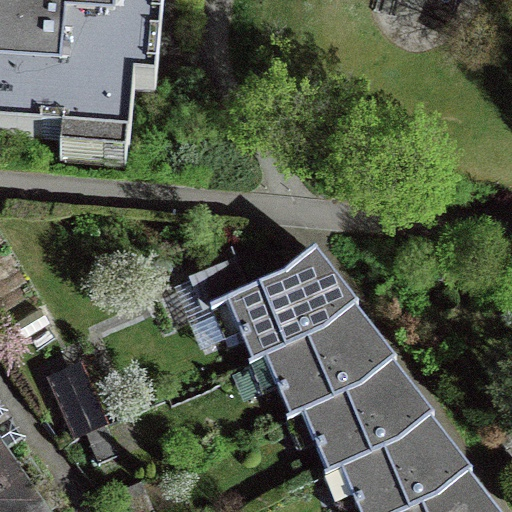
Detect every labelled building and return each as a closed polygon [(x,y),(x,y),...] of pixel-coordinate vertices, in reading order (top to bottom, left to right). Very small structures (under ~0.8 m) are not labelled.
[(0,0),(0,135),(127,148),(133,91),(154,93),(162,4),(116,0),(115,0),(0,0)] [(284,279),(244,296),(232,301),(245,333),(239,335),(242,343),(247,341),(257,364),(270,358),(322,336),(354,312),(357,309),(315,255),(284,279)] [(197,281),(209,310),(232,301),(244,296),(232,266),(197,281)] [(285,397),(294,419),(308,414),(360,392),(392,367),(395,364),(354,312),(322,336),(270,358),(282,388),(277,391),(280,399),(285,397)] [(360,392),(308,414),(320,444),(314,446),(318,454),(323,452),(332,475),(346,469),(398,447),(430,422),(433,420),(392,367),(360,392)] [(63,410),(83,402),(70,371),(50,379),(63,410)] [(83,402),(63,410),(75,440),(86,436),(96,431),(83,402)] [(361,508),(362,511),(413,511),(436,502),(468,478),(471,475),(430,422),(398,447),(346,469),(358,500),(352,502),(356,510),(361,508)] [(98,467),(119,458),(106,427),(96,431),(86,436),(98,467)] [(511,460),(511,431),(498,442),(511,460)] [(0,478),(17,467),(0,442),(0,478)] [(119,458),(98,467),(111,497),(121,493),(131,489),(119,458)] [(47,511),(17,467),(0,478),(0,511),(47,511)] [(436,502),(413,511),(494,511),(468,478),(436,502)] [(129,511),(153,511),(141,484),(131,489),(121,493),(129,511)]
